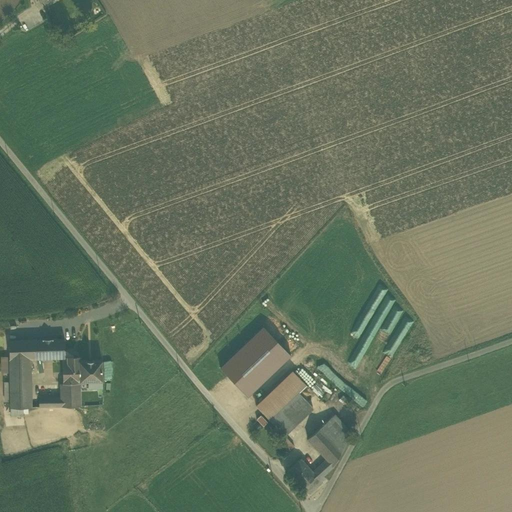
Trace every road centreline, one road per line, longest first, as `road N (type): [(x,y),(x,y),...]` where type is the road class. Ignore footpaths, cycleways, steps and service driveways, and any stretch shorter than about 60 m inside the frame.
road 1 (unclassified): [(310,511),(0,143)]
road 2 (unclassified): [(318,511),(384,386),(511,340)]
